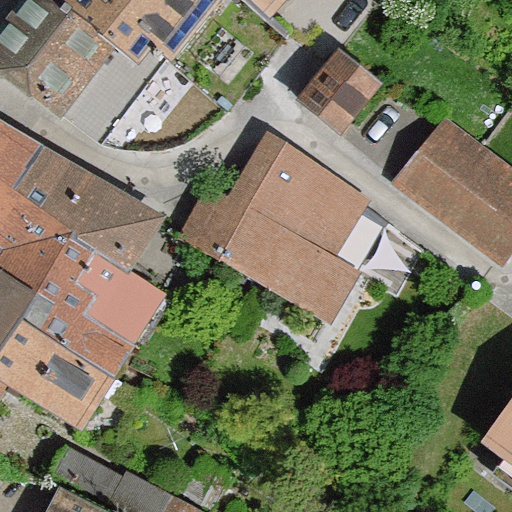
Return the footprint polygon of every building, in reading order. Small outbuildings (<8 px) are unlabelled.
[(52,0),(30,0),(0,39),(0,66),(105,146),(172,60),(217,0),(59,0),(57,3),(52,0)] [(253,0),(268,14),(270,12),(280,0),(253,0)] [(342,56),(305,102),(343,134),(381,87),(342,56)] [(448,123),(401,184),(503,262),(511,250),(511,172),(485,151),(483,150),(448,123)] [(161,221),(0,125),(0,385),(3,388),(7,390),(78,432),(161,298),(125,276),(161,221)] [(249,215),(210,192),(185,240),(216,257),(331,321),(358,275),(333,261),(365,205),(287,149),(249,215)] [(511,400),(483,441),(511,461),(511,400)] [(104,452),(88,478),(142,511),(183,511),(188,505),(104,452)] [(90,511),(82,507),(63,498),(55,511),(90,511)]
